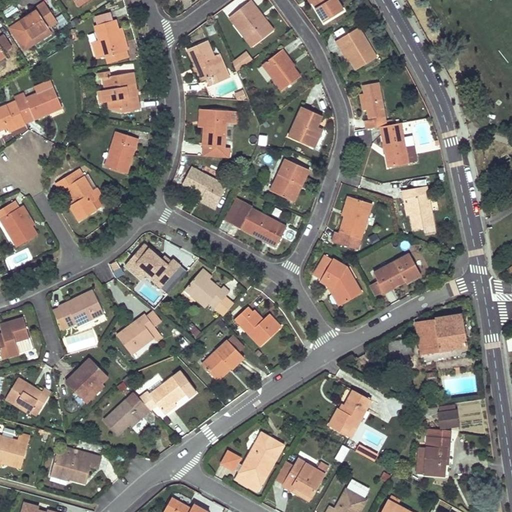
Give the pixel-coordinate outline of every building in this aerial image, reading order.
[(324,22),(342,11),(336,0),(313,0),(314,1),(312,2),(317,11),(324,22)] [(250,1),(229,17),(234,24),(237,22),(247,35),(244,37),(252,47),(273,30),(263,18),(261,19),(257,15),(253,10),(255,8),(250,1)] [(9,28),(23,51),(42,39),(44,41),(52,36),(48,28),(57,23),(44,2),(34,8),(36,11),(28,16),(9,28)] [(115,20),(95,25),(99,41),(92,43),(96,59),(127,51),(125,42),(121,43),(117,30),(115,20)] [(358,28),(335,42),(340,50),(342,48),(349,60),(355,70),(376,58),(358,28)] [(0,38),(0,46),(4,53),(11,48),(4,36),(0,38)] [(207,41),(188,49),(195,66),(201,81),(207,79),(210,86),(228,78),(224,70),(220,72),(214,58),(207,41)] [(283,49),(262,65),(282,91),(300,77),(292,66),(291,67),(287,62),(285,58),(287,56),(283,49)] [(253,58),(247,51),(233,63),(239,70),(253,58)] [(220,72),(224,70),(218,56),(214,58),(220,72)] [(133,73),(103,77),(105,89),(102,90),(104,102),(108,101),(109,109),(121,112),(139,109),(138,102),(129,103),(127,91),(136,90),(134,80),(133,73)] [(37,93),(53,87),(50,80),(34,87),(37,93)] [(363,85),(364,93),(367,109),(368,114),(369,119),(364,120),(366,129),(370,128),(380,127),(385,126),(378,82),(363,85)] [(48,111),(61,105),(53,87),(37,93),(26,99),(24,94),(23,94),(14,98),(16,102),(18,106),(25,124),(49,113),(48,111)] [(238,100),(240,100),(245,98),(243,91),(235,94),(238,100)] [(18,106),(16,102),(7,106),(9,110),(18,106)] [(49,113),(62,108),(61,105),(48,111),(49,113)] [(25,124),(18,106),(9,110),(7,106),(0,108),(0,130),(7,128),(8,132),(16,129),(26,125),(25,124)] [(322,116),(302,107),(289,137),(310,147),(318,130),(316,129),(318,125),(322,116)] [(207,126),(207,121),(205,120),(205,109),(200,109),(199,126),(204,127),(204,125),(207,126)] [(228,111),(205,109),(205,120),(207,121),(207,126),(204,125),(204,127),(203,135),(203,146),(223,148),(225,122),(227,122),(228,111)] [(386,153),(388,167),(416,162),(413,145),(405,147),(400,123),(385,126),(380,127),(386,153)] [(138,139),(116,131),(110,150),(113,152),(109,167),(127,173),(129,164),(132,157),(129,156),(133,146),(135,147),(138,139)] [(260,135),(258,145),(266,146),(267,136),(260,135)] [(223,148),(203,146),(202,156),(229,159),(230,148),(223,148)] [(309,170),(285,159),(270,191),(290,200),(297,184),(301,186),(305,179),(309,170)] [(191,167),(181,185),(202,196),(200,200),(207,203),(215,208),(227,186),(191,167)] [(84,176),(79,169),(74,172),(78,180),(84,176)] [(93,192),(84,176),(78,180),(74,172),(56,183),(60,191),(67,187),(76,202),(70,206),(79,221),(97,210),(92,201),(102,195),(98,189),(93,192)] [(98,189),(89,173),(84,176),(93,192),(98,189)] [(426,186),(402,190),(403,194),(404,199),(407,198),(413,230),(425,228),(426,234),(434,233),(426,186)] [(107,203),(102,195),(92,201),(97,210),(107,203)] [(346,196),(340,217),(344,219),(350,197),(346,196)] [(243,201),(236,197),(223,221),(230,225),(243,201)] [(333,240),(358,247),(371,203),(350,197),(344,219),(342,226),(340,232),(336,230),(333,240)] [(17,247),(37,235),(25,214),(27,212),(23,205),(19,208),(15,201),(9,205),(0,210),(0,218),(2,218),(10,231),(9,233),(17,247)] [(243,201),(230,225),(239,229),(240,228),(250,233),(259,237),(259,236),(270,242),(269,243),(276,246),(286,226),(251,208),(252,206),(243,201)] [(146,245),(127,266),(142,279),(146,275),(168,294),(188,271),(174,259),(169,265),(153,251),(146,245)] [(410,254),(373,274),(384,293),(393,288),(392,286),(404,280),(405,283),(412,280),(421,275),(410,254)] [(346,267),(325,255),(314,275),(321,280),(320,282),(326,285),(334,289),(342,303),(361,293),(346,267)] [(116,262),(111,265),(118,277),(123,274),(116,262)] [(202,268),(199,271),(209,279),(212,276),(202,268)] [(199,271),(184,289),(206,307),(209,303),(215,308),(225,297),(229,292),(222,286),(220,289),(214,284),(209,279),(199,271)] [(334,289),(326,285),(332,295),(338,305),(342,303),(334,289)] [(66,303),(59,306),(60,308),(53,311),(61,329),(69,325),(69,326),(75,323),(77,326),(78,325),(90,319),(104,313),(93,290),(83,295),(76,298),(77,300),(67,305),(66,303)] [(223,316),(234,305),(225,297),(215,308),(223,316)] [(247,308),(235,319),(261,346),(281,327),(276,322),(268,315),(261,321),(247,308)] [(147,317),(154,326),(160,321),(153,312),(147,317)] [(132,327),(131,325),(124,330),(117,336),(130,354),(153,337),(156,342),(162,337),(154,326),(147,317),(145,313),(138,318),(141,321),(132,327)] [(416,322),(421,355),(467,347),(464,332),(461,314),(435,318),(434,319),(416,322)] [(11,321),(3,324),(5,332),(0,333),(0,353),(2,358),(19,353),(15,341),(29,336),(23,318),(11,321)] [(193,323),(188,327),(196,337),(202,332),(193,323)] [(202,364),(214,378),(228,365),(231,369),(237,364),(244,358),(239,352),(245,347),(234,335),(202,364)] [(388,343),(391,356),(407,353),(405,340),(388,343)] [(74,374),(65,382),(84,400),(101,384),(108,377),(90,358),(83,365),(84,366),(80,371),(75,376),(74,374)] [(196,391),(181,371),(163,385),(150,394),(147,392),(144,395),(140,399),(142,401),(150,410),(157,404),(161,411),(173,403),(185,394),(188,397),(196,391)] [(426,374),(427,384),(437,382),(435,372),(426,374)] [(18,378),(6,399),(36,417),(48,396),(40,391),(38,394),(29,389),(31,386),(25,382),(18,378)] [(150,394),(163,385),(160,382),(147,392),(150,394)] [(87,404),(105,387),(101,384),(84,400),(87,404)] [(138,389),(134,393),(135,394),(140,399),(144,395),(138,389)] [(334,415),(328,425),(350,437),(359,422),(362,423),(368,411),(365,410),(371,400),(353,391),(342,410),(338,409),(334,415)] [(127,401),(134,408),(142,401),(140,399),(135,394),(127,401)] [(127,401),(104,421),(117,435),(128,426),(140,415),(143,418),(151,411),(150,410),(142,401),(134,408),(127,401)] [(173,403),(161,411),(164,415),(176,406),(173,403)] [(438,414),(440,428),(457,426),(455,411),(438,414)] [(450,449),(451,432),(427,430),(425,448),(417,448),(415,473),(420,473),(423,473),(423,475),(445,477),(446,459),(449,459),(450,449)] [(257,490),(284,444),(276,439),(274,443),(270,441),(272,437),(262,432),(243,464),(238,461),(241,457),(229,450),(222,462),(234,469),(235,468),(240,471),(236,478),(257,490)] [(0,459),(4,461),(3,463),(21,468),(30,437),(19,434),(17,442),(0,436),(0,459)] [(343,462),(350,450),(342,446),(335,458),(343,462)] [(57,454),(51,472),(68,476),(68,478),(85,483),(88,473),(89,467),(97,469),(101,459),(66,448),(64,456),(57,454)] [(303,492),(311,497),(328,467),(321,463),(317,469),(298,458),(293,466),(283,485),(282,486),(291,491),(293,487),(303,492)] [(286,462),(275,480),(283,485),(293,466),(286,462)] [(392,476),(385,472),(381,478),(388,482),(392,476)] [(370,490),(352,481),(337,510),(330,505),(326,511),(360,511),(366,501),(365,500),(370,490)] [(391,496),(382,511),(409,511),(398,506),(400,501),(391,496)] [(172,498),(163,511),(207,511),(200,508),(193,504),(191,509),(172,498)] [(40,507),(25,503),(23,511),(58,511),(48,509),(47,511),(39,510),(40,507)]
